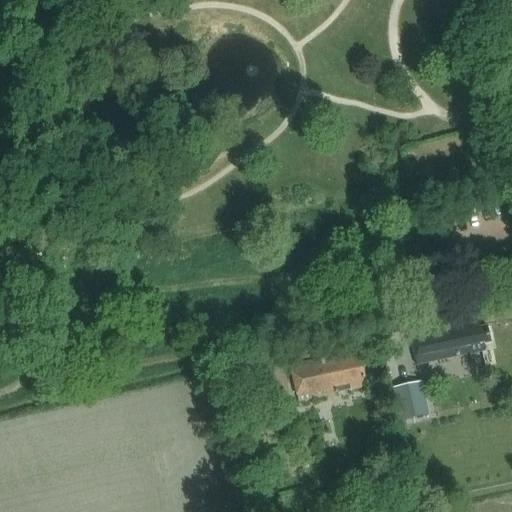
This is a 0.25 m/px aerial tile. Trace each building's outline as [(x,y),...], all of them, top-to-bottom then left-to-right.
[(486,327),(481,328),(480,323),(445,330),(446,337),(436,339),(412,344),(416,365),(451,358),(472,354),(486,351),(485,343),(490,342),(486,327)] [(362,358),(341,362),(339,358),(294,367),(302,401),(365,387),(364,381),(367,380),(362,358)] [(252,385),(248,367),(225,372),(230,390),(252,385)] [(426,403),(415,406),(409,385),(393,389),(401,419),(429,411),(426,403)] [(268,437),(279,435),(275,413),(251,417),(253,428),(266,426),(268,437)] [(255,441),(257,447),(267,445),(266,438),(255,441)]
